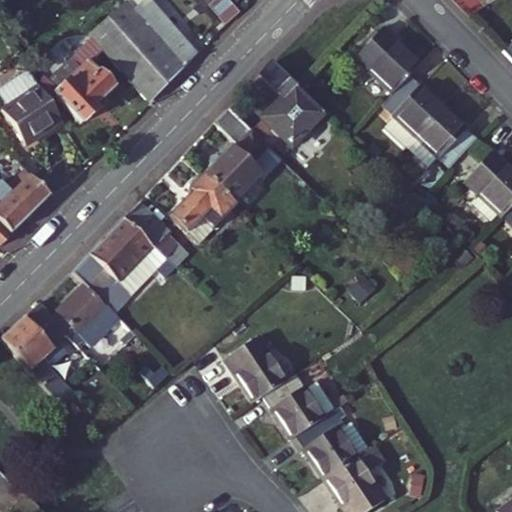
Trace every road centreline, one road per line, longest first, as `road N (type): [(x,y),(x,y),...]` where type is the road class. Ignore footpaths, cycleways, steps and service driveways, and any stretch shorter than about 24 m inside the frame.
road 1 (residential): [(0,305),(299,0)]
road 2 (residential): [(417,0),(511,98)]
